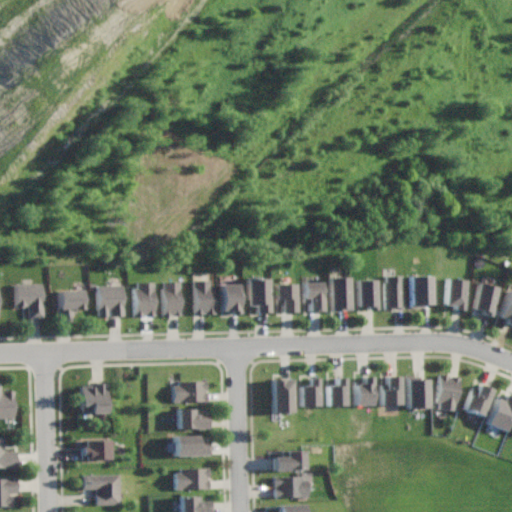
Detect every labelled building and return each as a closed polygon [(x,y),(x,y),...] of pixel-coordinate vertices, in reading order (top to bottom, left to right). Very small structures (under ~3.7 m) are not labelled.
[(401,308),(382,309),(382,282),(384,282),(384,276),(400,275),(401,308)] [(430,303),(422,303),(422,306),(409,306),(409,275),(430,275),(430,303)] [(349,310),(329,310),(329,277),(348,276),(349,310)] [(267,311),(255,312),(254,304),(247,304),(246,279),(266,278),(267,311)] [(463,279),(461,309),(452,308),(452,304),(443,304),(445,278),(463,279)] [(208,279),(208,285),(211,285),(212,313),(192,313),(192,280),(208,279)] [(376,308),(367,309),(366,306),(357,306),(356,280),(374,279),(376,308)] [(494,285),(487,313),(479,311),(480,309),(470,306),(477,280),(494,285)] [(177,315),(160,315),(160,288),(161,288),(161,282),(177,281),(177,315)] [(151,282),(152,315),(144,315),(144,314),(141,314),(141,315),(131,316),(131,288),(135,288),(135,282),(151,282)] [(321,310),(306,310),(306,301),(301,301),(301,282),(320,282),(321,310)] [(40,283),(41,317),(27,317),(27,305),(14,305),(13,283),(40,283)] [(237,283),(237,312),(226,312),(226,311),(220,311),(220,283),(237,283)] [(293,311),(278,312),(278,302),(273,303),(273,283),(292,283),(293,311)] [(120,285),(120,314),(108,314),(108,309),(106,309),(106,315),(97,315),(97,308),(95,308),(95,285),(120,285)] [(511,290),(511,320),(511,323),(503,320),(505,317),(496,313),(505,288),(511,290)] [(56,290),(80,289),(80,308),(71,308),(71,316),(56,317),(56,290)] [(399,403),(379,403),(379,385),(385,384),(385,375),(398,374),(399,403)] [(458,377),(453,410),(437,408),(437,403),(434,402),(438,374),(458,377)] [(419,378),(427,378),(428,406),(408,407),(406,376),(419,375),(419,378)] [(371,403),(353,403),(353,380),(362,380),(362,376),(371,376),(371,403)] [(317,404),(299,404),(299,385),(308,385),(308,377),(317,377),(317,404)] [(344,404),(326,404),(326,385),(334,385),(334,377),(343,377),(344,404)] [(289,411),(270,411),(270,378),(289,378),(289,411)] [(205,400),(171,401),(170,385),(176,385),(176,380),(204,380),(205,400)] [(103,411),(78,412),(78,386),(88,385),(88,383),(102,382),(103,411)] [(489,388),(479,415),(461,408),(469,388),(474,390),(476,384),(489,388)] [(0,393),(2,393),(1,390),(11,390),(12,417),(0,417),(0,393)] [(511,397),(511,406),(502,430),(484,422),(497,394),(502,396),(503,394),(511,397)] [(198,413),(206,413),(206,426),(177,427),(177,409),(198,409),(198,413)] [(197,440),(206,440),(206,453),(174,454),(173,435),(197,434),(197,440)] [(0,466),(0,437),(1,438),(1,451),(13,451),(13,466),(0,466)] [(80,459),(80,456),(78,456),(78,446),(81,446),(81,440),(106,440),(106,459),(80,459)] [(303,467),(273,468),(272,455),(285,454),(285,449),(302,449),(303,467)] [(208,487),(174,488),(174,471),(179,471),(179,468),(207,467),(208,487)] [(81,474),(118,474),(118,503),(94,502),(94,487),(81,487),(81,474)] [(300,479),(306,479),(307,495),(272,495),(272,475),(300,475),(300,479)] [(0,478),(14,478),(15,492),(7,492),(7,495),(10,495),(10,505),(0,505),(0,478)] [(201,500),(209,500),(209,511),(178,511),(178,496),(201,496),(201,500)]
